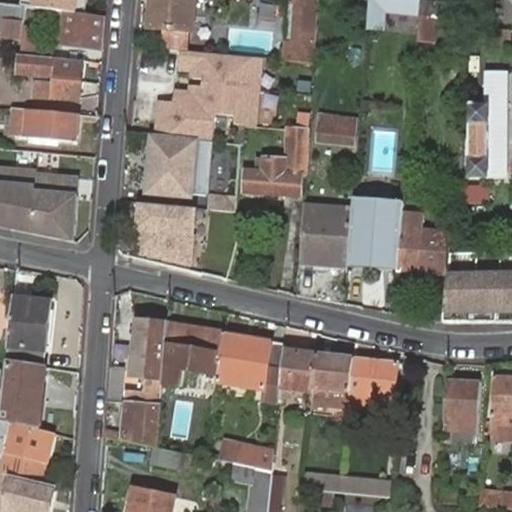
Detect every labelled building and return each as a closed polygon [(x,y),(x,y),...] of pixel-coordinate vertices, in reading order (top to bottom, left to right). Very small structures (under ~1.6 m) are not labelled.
[(65,13),(74,14),(75,0),(37,0),(37,11),(39,11),(65,13)] [(154,0),(152,28),(194,33),(197,0),(154,0)] [(313,64),(319,0),(291,0),(291,6),(299,6),(295,44),(288,43),(286,61),(313,64)] [(24,32),(26,10),(5,9),(2,40),(23,41),(24,32)] [(39,11),(37,11),(26,10),(24,32),(38,33),(39,11)] [(104,50),(106,17),(74,14),(65,13),(62,47),(104,50)] [(435,44),(437,17),(420,16),(418,43),(435,44)] [(511,43),(511,32),(477,31),(477,43),(511,43)] [(37,43),(38,33),(24,32),(23,41),(37,43)] [(248,42),(246,57),(271,60),(273,45),(248,42)] [(81,100),(84,63),(21,57),(20,76),(58,80),(57,85),(42,84),(41,99),(55,100),(56,98),(81,100)] [(156,86),(155,99),(157,99),(156,114),(199,117),(203,75),(159,71),(158,86),(156,86)] [(471,107),(470,179),(490,179),(490,107),(471,107)] [(78,145),(80,118),(11,112),(11,118),(15,118),(14,140),(78,145)] [(323,116),(319,142),(355,147),(358,121),(323,116)] [(304,131),(290,130),(288,161),(265,159),(264,173),(246,171),(244,193),(303,198),(304,176),(308,176),(311,132),(304,131)] [(193,194),(195,163),(197,142),(153,139),(148,195),(192,198),(193,194)] [(227,165),(238,167),(240,145),(234,144),(229,144),(227,165)] [(204,163),(195,163),(193,194),(202,195),(204,163)] [(225,198),(236,199),(238,167),(227,165),(225,198)] [(0,227),(75,242),(80,179),(38,177),(39,174),(0,171),(0,227)] [(459,187),(457,203),(489,204),(489,189),(459,187)] [(209,211),(235,214),(236,199),(225,198),(210,197),(209,211)] [(300,266),(349,269),(349,264),(354,211),(305,207),(302,243),(300,266)] [(145,210),(141,256),(181,259),(185,226),(193,227),(194,213),(145,210)] [(359,269),(399,273),(403,229),(405,213),(398,213),(398,222),(363,218),(359,269)] [(403,229),(399,273),(445,278),(449,235),(424,232),(424,231),(416,230),(416,236),(411,236),(412,230),(403,229)] [(208,243),(202,268),(226,273),(231,248),(208,243)] [(55,308),(15,301),(14,316),(10,359),(46,366),(55,308)] [(166,384),(170,327),(137,324),(133,373),(145,375),(144,380),(157,381),(157,389),(150,388),(150,396),(129,394),(129,404),(164,408),(166,384)] [(221,375),(227,336),(170,327),(166,384),(186,387),(189,370),(221,375)] [(267,385),(283,387),(286,354),(287,347),(273,345),(273,342),(227,336),(221,375),(220,381),(223,382),(267,389),(267,385)] [(286,354),(283,387),(315,391),(316,387),(318,357),(286,354)] [(355,361),(318,357),(316,387),(320,388),(318,400),(339,402),(338,409),(350,410),(355,361)] [(10,359),(3,421),(39,430),(46,366),(10,359)] [(399,367),(355,361),(350,410),(380,413),(381,402),(395,404),(399,367)] [(113,369),(110,403),(122,404),(125,371),(113,369)] [(511,379),(494,378),(492,428),(511,428),(511,379)] [(481,384),(448,383),(446,434),(479,435),(481,384)] [(394,414),(395,404),(381,402),(380,413),(394,414)] [(126,435),(109,431),(108,439),(161,450),(164,408),(129,404),(126,435)] [(2,433),(0,432),(0,457),(16,462),(17,457),(47,465),(55,434),(39,430),(3,421),(2,433)] [(208,459),(219,462),(223,438),(213,436),(208,459)] [(0,495),(7,497),(3,511),(50,511),(56,487),(0,473),(0,495)] [(275,477),(271,511),(283,511),(286,477),(275,477)] [(505,482),(482,480),(481,507),(508,510),(509,487),(505,482)] [(318,484),(318,493),(326,494),(338,495),(342,495),(342,485),(318,484)] [(391,490),(342,485),(342,495),(390,499),(391,490)] [(132,511),(175,511),(178,497),(137,488),(132,511)] [(443,491),(442,504),(457,505),(458,492),(443,491)] [(337,508),(338,495),(326,494),(326,508),(337,508)]
